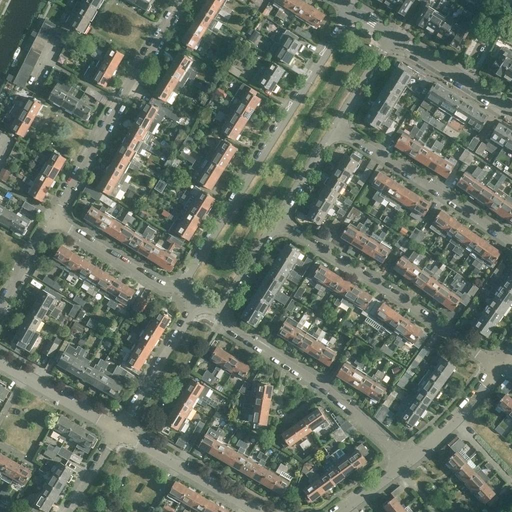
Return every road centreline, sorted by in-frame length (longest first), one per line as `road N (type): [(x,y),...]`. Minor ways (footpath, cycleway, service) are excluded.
road 1 (residential): [(353,9),(180,288)]
road 2 (residential): [(498,369),(277,218)]
road 3 (residential): [(185,0),(52,218)]
road 4 (residential): [(407,466),(377,430),(221,314)]
road 5 (residential): [(511,243),(335,126)]
road 6 (residential): [(261,511),(118,432)]
road 7 (residential): [(118,432),(198,304)]
road 8 (residential): [(180,288),(153,283),(52,218)]
road 9 (residential): [(118,432),(0,362)]
road 10 (residential): [(407,466),(498,369)]
